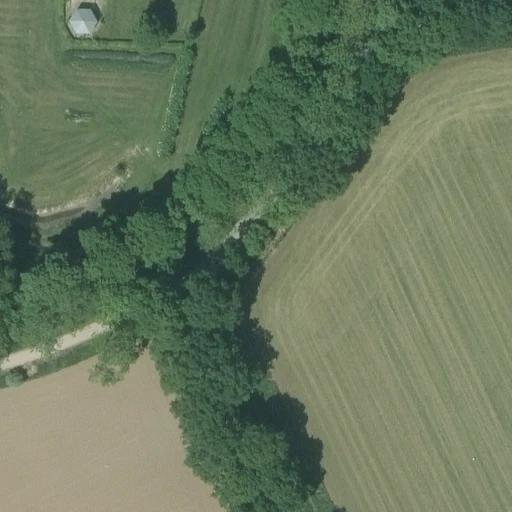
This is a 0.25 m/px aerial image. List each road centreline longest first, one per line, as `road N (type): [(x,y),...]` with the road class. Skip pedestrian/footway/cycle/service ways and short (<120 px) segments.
road 1 (unclassified): [(172,293),(273,191),(351,80)]
road 2 (unclassified): [(277,511),(172,293)]
road 3 (unclassified): [(0,364),(172,293)]
road 4 (unclassified): [(351,80),(407,25),(444,3)]
